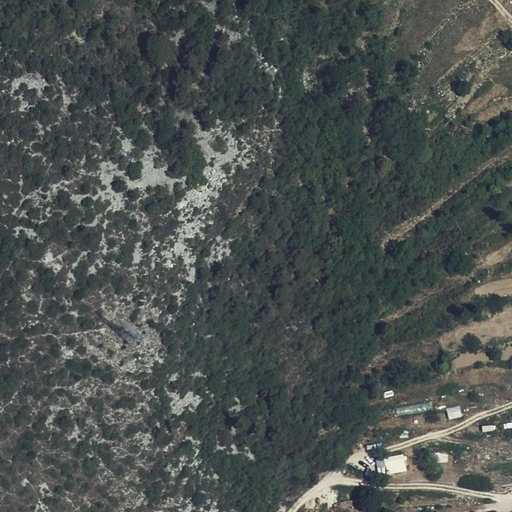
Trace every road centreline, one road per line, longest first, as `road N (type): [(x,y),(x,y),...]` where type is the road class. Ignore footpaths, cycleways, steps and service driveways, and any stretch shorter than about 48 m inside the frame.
road 1 (track): [(292,511),(327,479),(427,483),(511,498)]
road 2 (track): [(327,479),(345,462),(511,403)]
